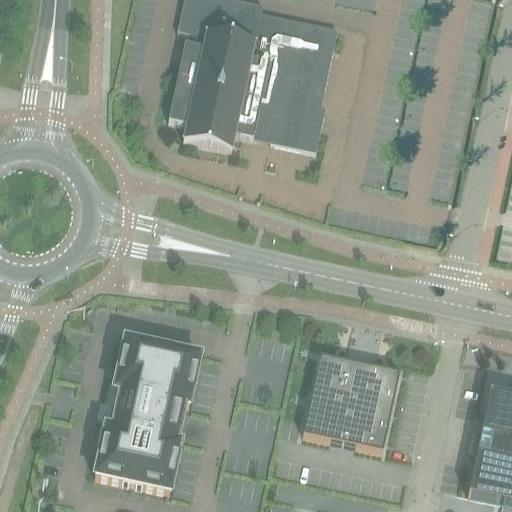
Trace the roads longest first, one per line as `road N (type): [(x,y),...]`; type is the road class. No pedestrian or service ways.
road 1 (unclassified): [(454,306),(511,30)]
road 2 (unclassified): [(231,257),(454,306)]
road 3 (residential): [(417,511),(455,336),(454,306)]
road 4 (unclassified): [(82,247),(231,257)]
road 5 (unclassified): [(231,257),(91,212)]
road 6 (secondary): [(56,157),(52,31)]
road 7 (secondary): [(52,31),(19,151)]
